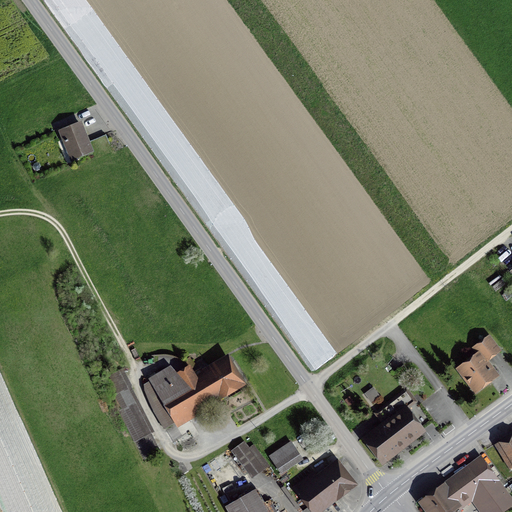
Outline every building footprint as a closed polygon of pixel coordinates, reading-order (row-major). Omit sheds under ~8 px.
[(91,152),(80,123),(61,130),(65,142),(67,142),(70,148),(68,149),(72,160),(91,152)] [(479,354),(459,369),(476,390),(496,375),(484,360),(498,350),(489,337),(474,348),(479,354)] [(177,421),(176,420),(240,382),(227,361),(195,380),(188,370),(194,365),(189,358),(184,363),(181,360),(172,356),(165,355),(156,355),(159,369),(165,368),(169,369),(144,384),(145,390),(154,411),(164,428),(177,421)] [(403,410),(415,401),(406,389),(379,410),(389,423),(367,440),(382,459),(421,429),(407,410),(405,412),(403,410)] [(149,432),(126,390),(115,396),(123,411),(119,413),(134,440),(149,432)] [(149,432),(134,440),(144,459),(159,451),(149,432)] [(511,438),(500,445),(511,464),(511,463),(511,438)] [(263,469),(269,465),(254,444),(248,448),(244,442),(233,451),(249,472),(260,464),(263,469)] [(270,456),(278,468),(299,454),(291,442),(270,456)] [(485,511),(498,511),(511,502),(511,501),(481,459),(423,502),(430,511),(448,511),(473,494),(485,511)] [(312,511),(313,511),(351,482),(338,465),(320,480),(314,472),(294,488),(309,507),(303,511),(312,511)] [(233,511),(262,511),(251,492),(230,505),(233,511)]
